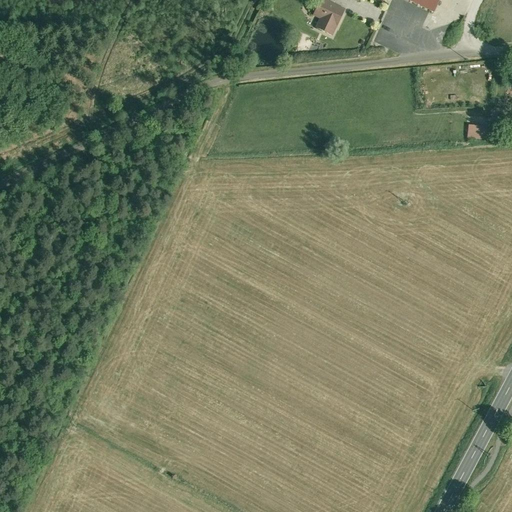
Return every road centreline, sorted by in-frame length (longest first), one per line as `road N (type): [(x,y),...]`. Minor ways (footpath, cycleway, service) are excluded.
road 1 (residential): [(467,54),(202,87),(0,186)]
road 2 (primary): [(444,511),(511,384)]
